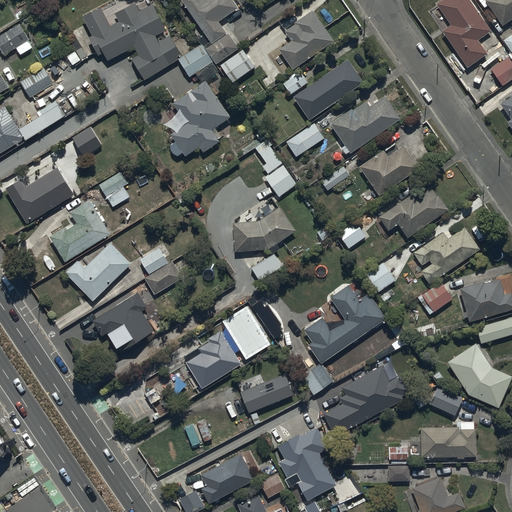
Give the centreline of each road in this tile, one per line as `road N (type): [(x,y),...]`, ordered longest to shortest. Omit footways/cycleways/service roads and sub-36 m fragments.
road 1 (primary): [(0,304),(139,511)]
road 2 (residential): [(377,0),(511,195)]
road 3 (primary): [(97,511),(0,366)]
